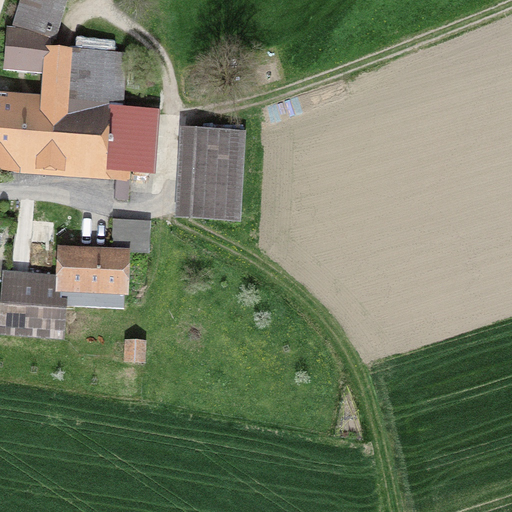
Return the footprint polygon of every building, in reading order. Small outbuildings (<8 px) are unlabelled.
[(49,36),(60,0),(24,0),(15,34),(8,34),(6,65),(45,69),(49,36)] [(156,118),(107,114),(111,61),(67,57),(64,81),(46,80),(43,110),(0,106),(0,162),(12,163),(12,158),(121,167),(119,197),(126,197),(129,168),(151,170),(156,118)] [(233,215),(238,139),(195,137),(190,213),(233,215)] [(142,250),(142,222),(114,222),(113,249),(142,250)] [(64,249),(62,279),(61,302),(121,306),(124,263),(87,260),(87,250),(64,249)] [(59,333),(61,302),(62,279),(8,275),(4,329),(59,333)] [(129,357),(145,358),(145,344),(129,343),(129,357)]
